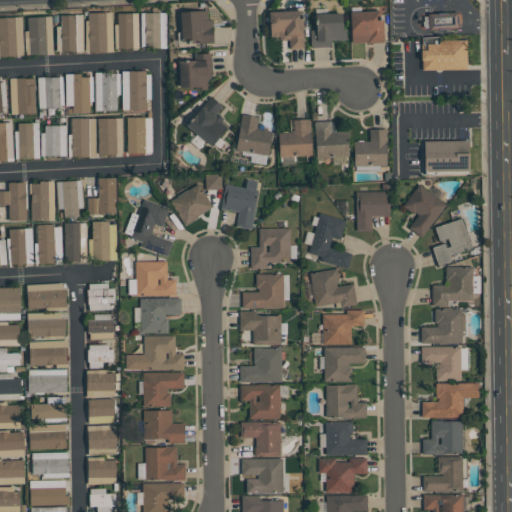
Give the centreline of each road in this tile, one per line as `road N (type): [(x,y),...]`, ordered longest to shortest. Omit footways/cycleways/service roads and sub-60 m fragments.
road 1 (tertiary): [(511,465),(506,54)]
road 2 (residential): [(212,262),(212,511)]
road 3 (residential): [(392,269),(395,511)]
road 4 (residential): [(78,277),(79,511)]
road 5 (residential): [(244,0),(252,80),(333,82),(357,91)]
road 6 (residential): [(0,174),(163,167)]
road 7 (residential): [(0,69),(162,63)]
